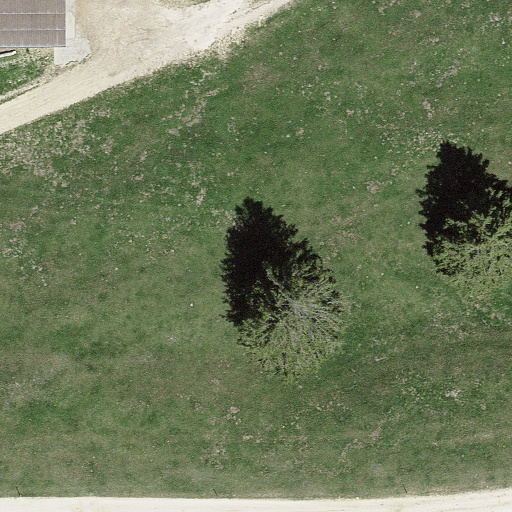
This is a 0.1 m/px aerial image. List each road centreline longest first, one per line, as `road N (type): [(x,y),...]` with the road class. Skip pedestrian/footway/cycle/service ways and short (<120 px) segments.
road 1 (track): [(271,0),(0,120)]
road 2 (track): [(330,511),(511,501)]
